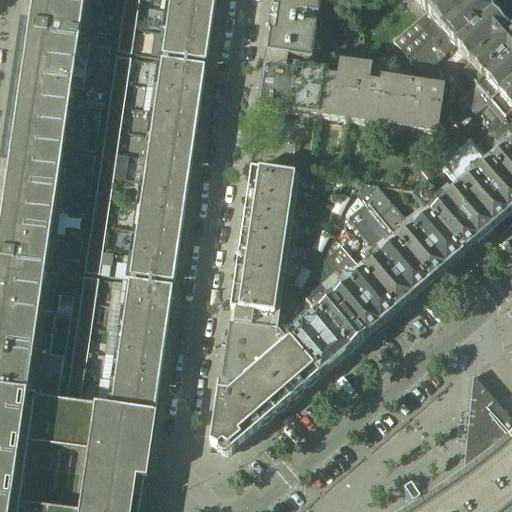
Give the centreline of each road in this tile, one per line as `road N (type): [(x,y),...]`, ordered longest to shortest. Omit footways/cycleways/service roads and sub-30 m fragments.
road 1 (residential): [(243,0),(176,466),(212,511)]
road 2 (residential): [(243,511),(466,320)]
